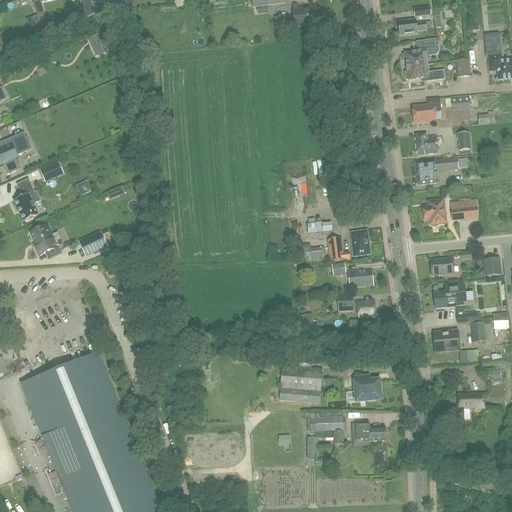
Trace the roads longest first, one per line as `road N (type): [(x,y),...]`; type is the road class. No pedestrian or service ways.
road 1 (unclassified): [(191,511),(95,276),(0,277)]
road 2 (secondary): [(421,511),(398,251)]
road 3 (secondary): [(398,251),(363,0)]
